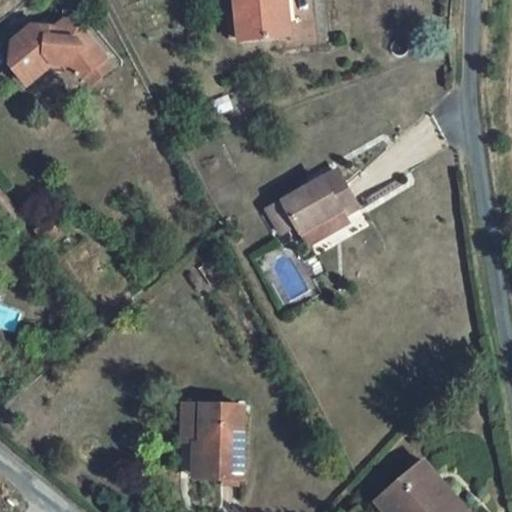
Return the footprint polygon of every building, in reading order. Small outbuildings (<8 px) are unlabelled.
[(285,0),(246,0),(251,34),(290,30),(285,0)] [(285,0),(290,30),(304,29),(299,0),(285,0)] [(95,65),(117,46),(90,14),(72,12),(65,18),(43,18),(25,32),(21,55),(39,75),(63,55),(74,56),(83,66),(95,65)] [(102,74),(124,55),(117,46),(95,65),(102,74)] [(356,204),(361,213),(377,204),(356,167),(303,197),(316,221),(320,226),(356,204)] [(26,219),(38,210),(18,184),(5,194),(26,219)] [(316,221),(303,197),(288,206),(301,229),(316,221)] [(320,226),(324,233),(361,213),(356,204),(320,226)] [(222,474),(224,402),(205,401),(204,437),(213,438),(213,474),(222,474)] [(224,402),(222,474),(263,475),(265,403),(224,402)] [(479,511),(441,462),(392,500),(401,511),(479,511)]
